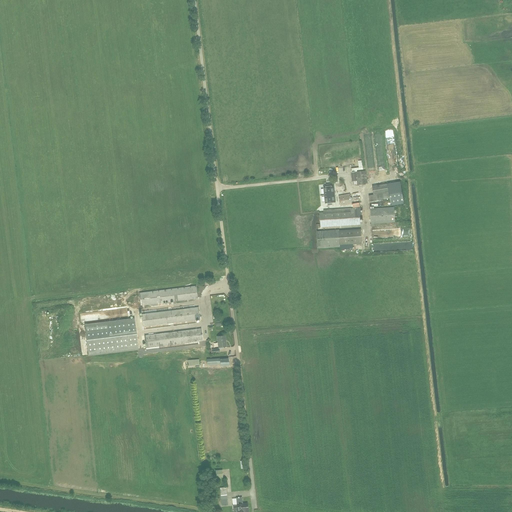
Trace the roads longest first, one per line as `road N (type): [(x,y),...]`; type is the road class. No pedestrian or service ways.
road 1 (unclassified): [(253,499),(194,0)]
road 2 (track): [(0,481),(204,511)]
